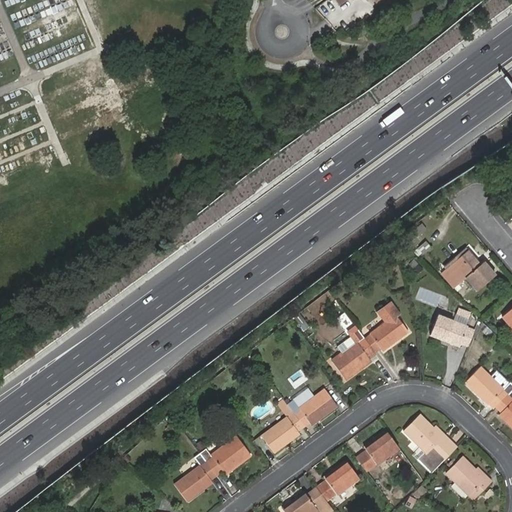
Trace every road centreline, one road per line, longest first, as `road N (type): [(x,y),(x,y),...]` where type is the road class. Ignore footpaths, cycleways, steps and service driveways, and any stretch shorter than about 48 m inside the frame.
road 1 (motorway): [(511,43),(0,421)]
road 2 (motorway): [(0,461),(511,85)]
road 3 (residential): [(233,511),(404,393),(455,407),(511,467)]
